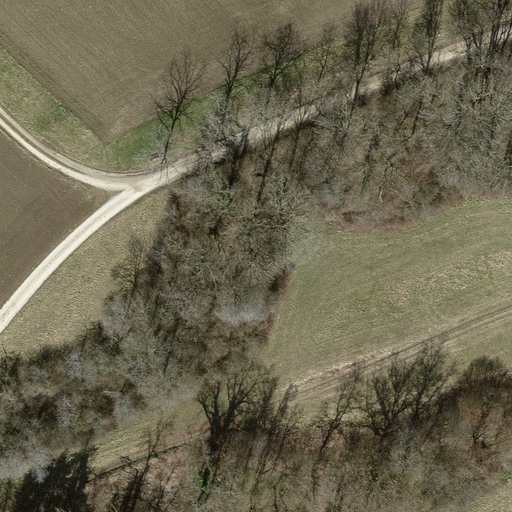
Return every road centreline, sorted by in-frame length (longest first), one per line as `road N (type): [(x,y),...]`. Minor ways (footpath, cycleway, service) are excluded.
road 1 (track): [(511,32),(145,186),(72,242),(0,323)]
road 2 (track): [(511,309),(8,511)]
road 3 (track): [(0,112),(80,172),(145,186)]
